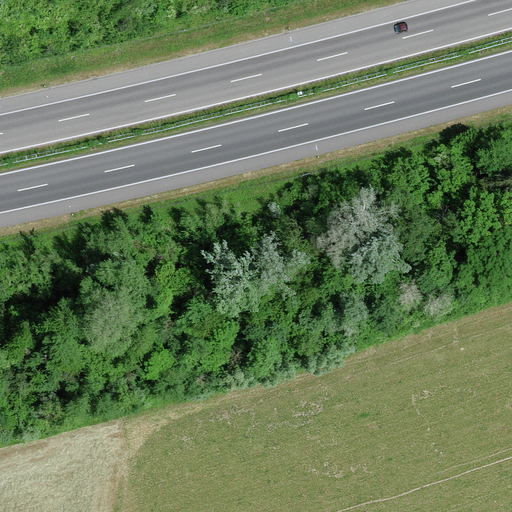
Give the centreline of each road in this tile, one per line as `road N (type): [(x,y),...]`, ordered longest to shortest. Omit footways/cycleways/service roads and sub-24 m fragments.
road 1 (motorway): [(511,8),(0,134)]
road 2 (motorway): [(0,194),(511,70)]
